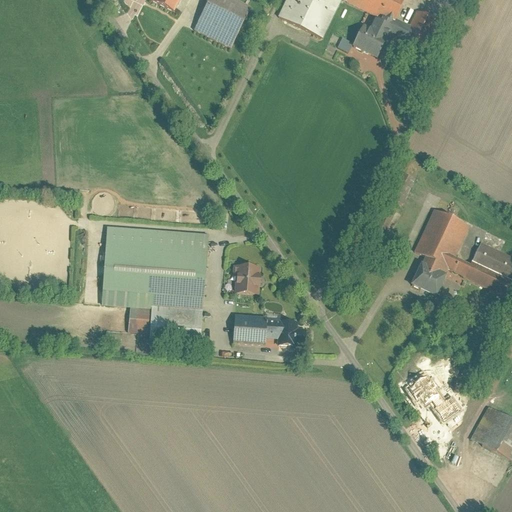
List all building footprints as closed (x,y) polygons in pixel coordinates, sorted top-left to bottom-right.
[(147,0),(146,4),(170,15),(177,0),(147,0)] [(248,10),(226,0),(207,0),(191,33),(228,51),(248,10)] [(338,0),(285,0),(276,19),(319,40),(338,0)] [(404,0),(348,0),(347,2),(376,15),(394,24),(395,21),(404,0)] [(416,47),(429,19),(416,13),(410,28),(403,41),(416,47)] [(394,24),(376,15),(372,23),(370,22),(366,31),(359,28),(349,48),(376,61),(389,35),(394,24)] [(389,35),(403,41),(410,28),(395,21),(394,24),(389,35)] [(412,183),(398,176),(385,200),(398,206),(400,207),(412,183)] [(370,230),(382,236),(398,206),(385,200),(370,230)] [(467,228),(433,213),(413,257),(422,261),(444,271),(448,272),(452,262),(467,228)] [(206,236),(105,228),(99,291),(149,294),(148,308),(128,307),(126,333),(146,335),(145,342),(197,346),(206,236)] [(511,260),(478,245),(467,269),(507,287),(511,275),(511,260)] [(444,271),(422,261),(419,268),(417,267),(407,289),(434,301),(444,279),(441,278),(444,271)] [(467,269),(452,262),(448,272),(503,297),(507,287),(467,269)] [(258,269),(234,268),(232,297),(256,298),(258,269)] [(261,321),(231,319),(229,345),(260,347),(261,335),(261,324),(261,321)] [(295,326),(261,324),(261,335),(274,336),(274,348),(301,349),(301,335),(294,335),(295,326)] [(446,403),(426,378),(405,394),(420,412),(428,405),(444,425),(460,413),(450,400),(446,403)] [(511,460),(511,424),(488,410),(470,442),(510,465),(511,460)]
